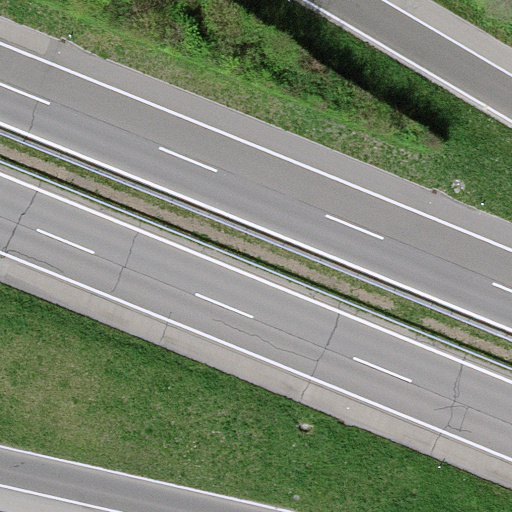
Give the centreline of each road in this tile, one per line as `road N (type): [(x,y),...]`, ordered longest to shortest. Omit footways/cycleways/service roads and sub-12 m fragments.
road 1 (motorway): [(0,213),(511,422)]
road 2 (motorway): [(511,289),(0,83)]
road 3 (motorway): [(0,466),(193,511)]
road 4 (motorway): [(511,98),(345,0)]
